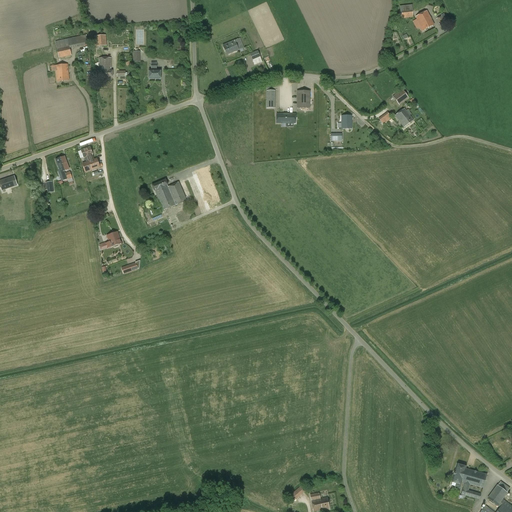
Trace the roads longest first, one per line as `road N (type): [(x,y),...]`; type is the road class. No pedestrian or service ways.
road 1 (unclassified): [(511,483),(455,437),(252,226),(197,99)]
road 2 (unclassified): [(197,99),(281,73),(354,76),(441,32)]
road 3 (unclassified): [(0,170),(197,99)]
